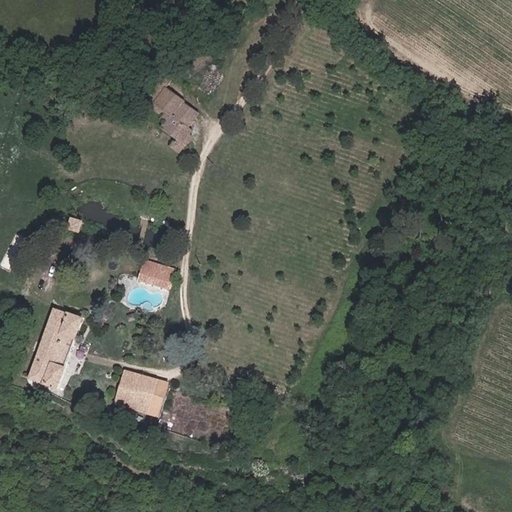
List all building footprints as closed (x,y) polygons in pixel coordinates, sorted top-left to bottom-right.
[(217,60),(211,51),(191,66),(197,74),(217,60)] [(157,103),(167,89),(174,78),(160,68),(149,84),(154,88),(147,97),(157,103)] [(201,112),(167,89),(157,103),(155,106),(167,115),(169,112),(174,115),(166,127),(178,136),(172,145),(183,152),(193,138),(190,136),(195,129),(191,127),(201,112)] [(173,290),(178,276),(157,270),(159,264),(145,260),(139,279),(173,290)] [(84,317),(55,308),(32,377),(61,387),(84,317)] [(119,403),(162,416),(172,382),(129,369),(119,403)]
